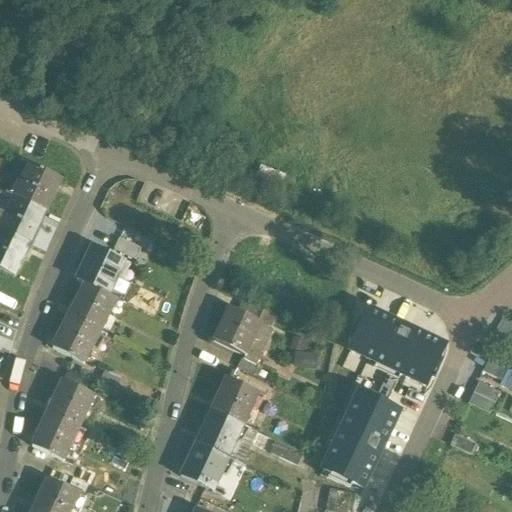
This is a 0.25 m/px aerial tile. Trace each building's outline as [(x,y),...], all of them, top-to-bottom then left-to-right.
[(46,26),(32,0),(6,0),(25,36),(46,26)] [(61,182),(29,167),(14,200),(45,214),(61,182)] [(45,214),(14,200),(0,228),(0,231),(30,246),(45,214)] [(0,271),(14,278),(30,246),(0,231),(0,271)] [(140,250),(119,240),(114,251),(135,261),(140,250)] [(123,264),(92,249),(76,282),(108,297),(123,264)] [(115,302),(85,286),(68,318),(99,334),(115,302)] [(263,313),(242,303),(236,314),(258,324),(263,313)] [(236,314),(229,310),(214,343),(245,358),(260,325),(258,324),(236,314)] [(369,312),(350,352),(390,371),(400,376),(424,388),(444,347),(369,312)] [(99,334),(68,318),(52,350),(83,366),(99,334)] [(299,354),(297,367),(318,369),(319,357),(299,354)] [(511,387),(511,371),(487,361),(481,374),(511,387)] [(382,388),(392,393),(400,376),(390,371),(382,388)] [(89,383),(67,373),(62,383),(84,394),(89,383)] [(258,396),(226,381),(211,414),(242,429),(258,396)] [(84,394),(62,383),(47,416),(78,431),(93,398),(84,394)] [(374,404),(384,409),(392,393),(382,388),(374,404)] [(357,396),(322,471),(362,491),(398,416),(384,409),(374,404),(357,396)] [(242,429),(211,414),(196,446),(227,461),(242,429)] [(78,431),(47,416),(32,449),(63,463),(78,431)] [(476,447),(454,437),(450,448),(471,457),(476,447)] [(303,456),(277,444),(271,457),(297,469),(303,456)] [(196,446),(181,479),(212,494),(227,461),(196,446)] [(71,511),(78,497),(47,482),(32,511),(71,511)] [(318,489),(311,505),(320,509),(321,505),(335,511),(346,511),(350,505),(318,489)]
